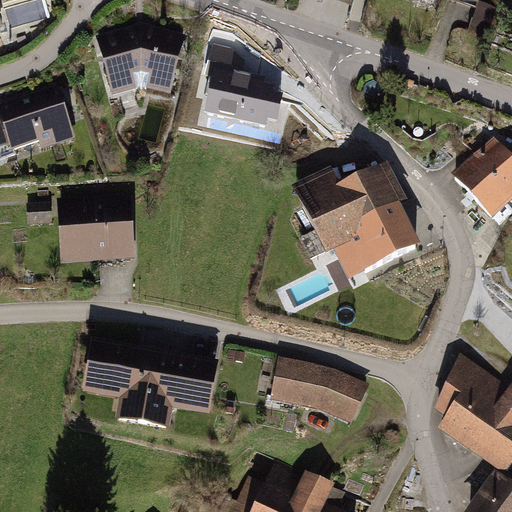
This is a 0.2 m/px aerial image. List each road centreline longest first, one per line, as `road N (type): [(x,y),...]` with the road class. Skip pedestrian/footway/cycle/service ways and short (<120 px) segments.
road 1 (residential): [(425,383),(348,355),(127,308),(0,315)]
road 2 (residential): [(425,383),(464,278),(458,243),(436,200),(330,93),(297,27)]
road 3 (residential): [(511,106),(297,27)]
road 4 (residential): [(441,511),(419,427),(425,383)]
road 5 (residential): [(91,0),(30,69),(0,80)]
